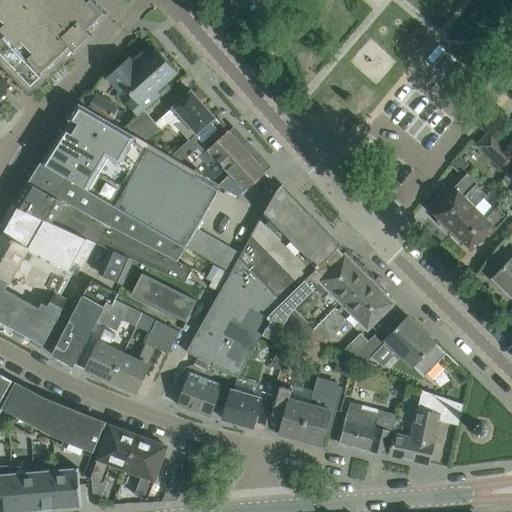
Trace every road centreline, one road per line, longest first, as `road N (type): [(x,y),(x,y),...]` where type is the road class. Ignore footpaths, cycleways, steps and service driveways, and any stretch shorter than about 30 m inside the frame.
road 1 (residential): [(373,232),(169,0)]
road 2 (residential): [(253,447),(90,395),(0,349)]
road 3 (residential): [(373,232),(511,67)]
road 4 (tertiary): [(256,510),(468,495)]
road 5 (residential): [(511,372),(373,232)]
